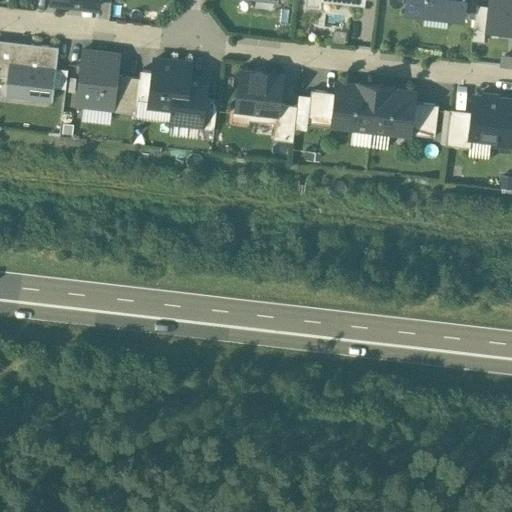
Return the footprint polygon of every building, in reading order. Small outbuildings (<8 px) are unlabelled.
[(449,0),(398,0),(397,8),(447,15),(449,0)] [(511,0),(485,0),(483,20),(511,24),(511,0)] [(9,62),(56,68),(59,46),(0,38),(0,75),(7,76),(9,62)] [(120,54),(81,49),(75,102),(112,107),(114,107),(117,75),(120,54)] [(511,63),(511,52),(504,52),(502,63),(511,63)] [(191,62),(155,58),(153,71),(150,101),(149,104),(173,107),(172,120),(198,123),(201,124),(204,98),(207,78),(189,76),(191,62)] [(56,68),(9,62),(7,76),(5,95),(52,101),(56,68)] [(150,101),(153,71),(140,69),(139,77),(137,99),(150,101)] [(242,70),(237,107),(250,109),(249,118),(274,122),(276,122),(278,102),(282,75),(242,70)] [(139,77),(117,75),(114,107),(112,107),(111,110),(135,112),(137,99),(139,77)] [(367,85),(336,82),(335,92),(331,124),(371,128),(376,83),(367,83),(367,85)] [(385,85),(376,83),(371,128),(411,133),(411,132),(415,101),(416,91),(385,88),(385,85)] [(331,124),(335,92),(311,89),(310,95),(307,121),(331,124)] [(307,121),(310,95),(298,93),(297,104),(294,128),(307,129),(307,121)] [(511,124),(511,99),(474,95),(473,111),(470,135),(472,135),(494,138),(493,144),(510,146),(511,124)] [(204,98),(201,124),(198,123),(198,127),(214,129),(217,99),(204,98)] [(438,104),(415,101),(411,132),(435,136),(438,104)] [(297,104),(278,102),(276,122),(274,122),(272,138),(293,140),(294,128),(297,104)] [(231,121),(248,122),(249,118),(250,109),(237,107),(233,107),(231,121)] [(473,111),(450,108),(446,144),(470,147),(472,135),(470,135),(473,111)]
